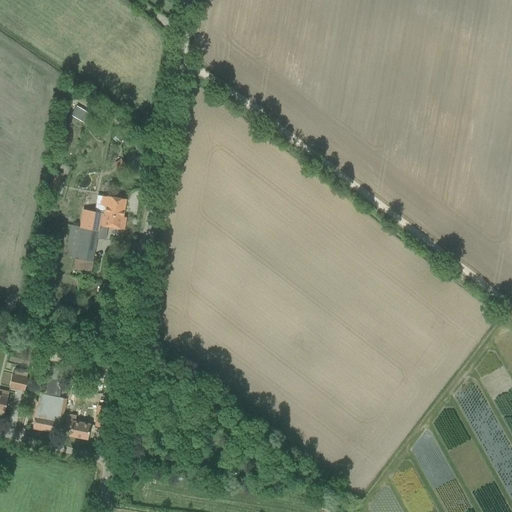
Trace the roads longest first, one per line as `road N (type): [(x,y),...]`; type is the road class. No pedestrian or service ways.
road 1 (unclassified): [(110,459),(182,0)]
road 2 (track): [(511,309),(173,48)]
